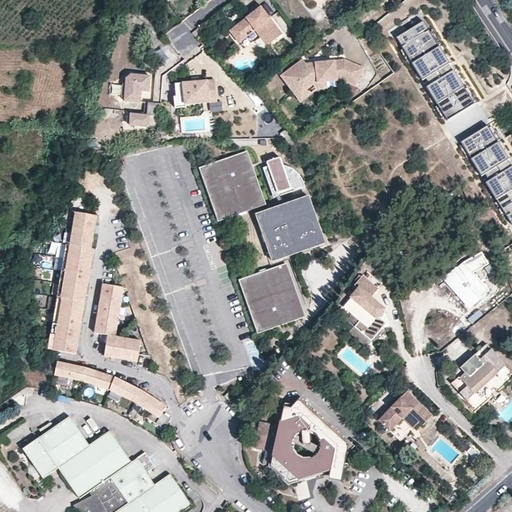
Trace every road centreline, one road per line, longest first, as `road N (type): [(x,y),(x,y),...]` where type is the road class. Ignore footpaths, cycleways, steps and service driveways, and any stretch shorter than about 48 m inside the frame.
road 1 (residential): [(207,438),(180,417),(162,387),(81,357),(107,210)]
road 2 (unknown): [(217,503),(139,438),(63,404),(53,402),(0,436)]
